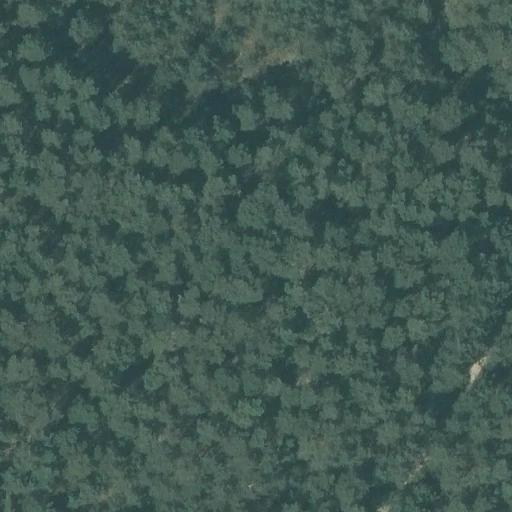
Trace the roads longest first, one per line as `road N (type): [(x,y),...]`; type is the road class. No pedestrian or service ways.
road 1 (unknown): [(511,315),(390,511)]
road 2 (track): [(511,119),(382,0)]
